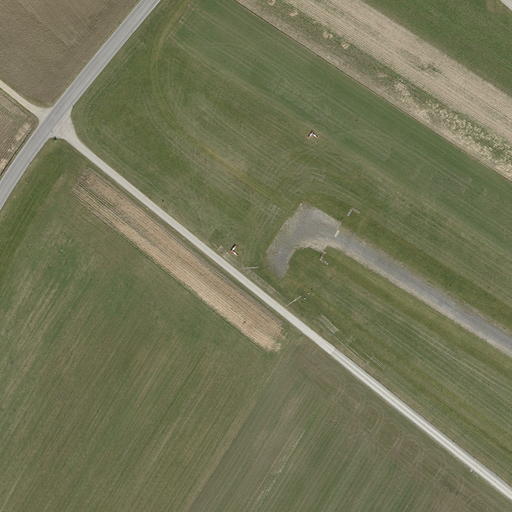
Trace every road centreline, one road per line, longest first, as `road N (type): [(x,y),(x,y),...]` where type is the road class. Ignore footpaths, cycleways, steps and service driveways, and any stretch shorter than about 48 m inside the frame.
road 1 (track): [(0,82),(511,496)]
road 2 (tertiary): [(151,0),(0,195)]
